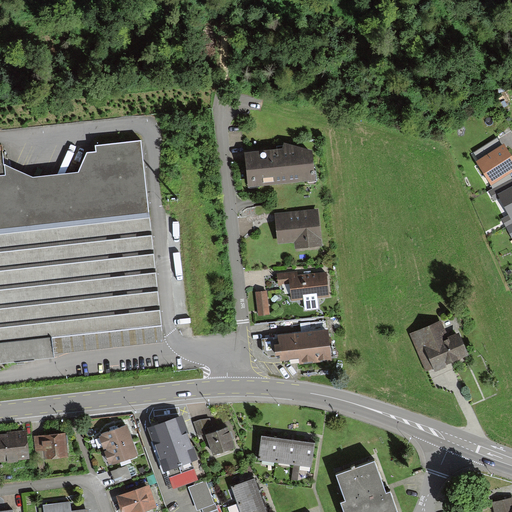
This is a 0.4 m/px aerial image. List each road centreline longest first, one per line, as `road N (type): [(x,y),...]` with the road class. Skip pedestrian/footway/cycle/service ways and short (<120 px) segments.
road 1 (residential): [(226,386),(242,321),(223,94)]
road 2 (primary): [(452,437),(324,395),(226,386)]
road 3 (primary): [(226,386),(0,410)]
